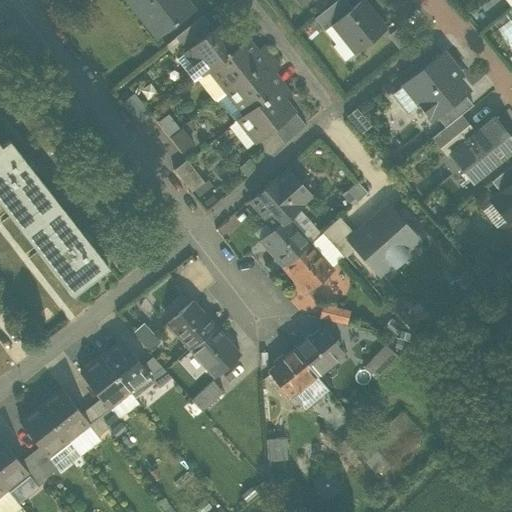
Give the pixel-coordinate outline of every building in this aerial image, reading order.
[(127,0),(155,36),(193,8),(186,0),(127,0)] [(336,0),(314,18),(324,31),(333,23),(352,8),(345,0),(336,0)] [(333,23),(356,52),(384,30),(361,1),(352,8),(333,23)] [(174,37),(185,50),(213,28),(203,15),(174,37)] [(184,51),(191,60),(192,61),(194,59),(205,72),(209,69),(244,42),(248,39),(239,28),(228,36),(219,24),(213,28),(185,50),(184,51)] [(244,42),(209,69),(216,78),(219,76),(229,90),(272,56),(262,44),(253,53),(244,42)] [(420,103),(431,118),(435,115),(463,93),(466,90),(456,78),(459,76),(442,53),(391,94),(407,114),(420,103)] [(272,56),(229,90),(239,103),(237,105),(244,114),(279,86),(270,75),(280,67),(272,56)] [(199,77),(205,72),(194,59),(192,61),(191,60),(188,62),(189,62),(182,67),(193,80),(192,81),(193,81),(199,77)] [(217,99),(229,90),(219,76),(216,78),(209,69),(205,72),(199,77),(217,99)] [(283,83),(279,86),(244,114),(240,117),(251,130),(248,132),(256,142),(272,129),(291,115),(290,114),(281,102),(291,94),(283,83)] [(240,117),(244,114),(237,105),(239,103),(229,90),(217,99),(234,121),(238,119),(240,117)] [(121,102),(138,124),(151,114),(134,92),(121,102)] [(435,115),(444,127),(460,115),(472,105),(463,93),(435,115)] [(272,129),(284,143),(305,125),(294,111),(290,114),(291,115),(272,129)] [(432,137),(447,156),(450,153),(475,133),(460,115),(444,127),(432,137)] [(238,119),(248,132),(251,130),(240,117),(238,119)] [(450,153),(472,180),(511,148),(511,140),(494,118),(475,133),(450,153)] [(11,139),(0,147),(0,202),(21,229),(58,200),(11,139)] [(174,170),(191,192),(204,182),(186,160),(174,170)] [(511,163),(490,181),(500,194),(511,184),(511,163)] [(309,243),(310,243),(288,218),(297,210),(303,205),(301,203),(310,195),(287,169),(278,177),(277,176),(268,184),(281,199),(263,215),(274,227),(260,239),(284,266),(309,243)] [(249,200),(263,215),(281,199),(268,184),(249,200)] [(511,216),(511,184),(500,194),(492,200),(508,220),(511,216)] [(109,264),(58,200),(21,229),(71,294),(109,264)] [(319,235),(297,210),(288,218),(310,243),(319,235)] [(357,247),(376,269),(388,258),(391,262),(404,251),(401,247),(413,236),(390,210),(376,222),(373,218),(365,226),(368,230),(358,238),(353,243),(357,247)] [(343,255),(345,257),(357,247),(353,243),(358,238),(339,217),(321,233),(342,257),(343,255)] [(333,269),(309,243),(284,266),(307,292),(333,269)] [(367,312),(375,322),(385,314),(357,283),(345,294),(364,315),(367,312)] [(166,322),(190,349),(215,326),(191,299),(166,322)] [(347,325),(350,312),(324,305),(320,318),(347,325)] [(137,331),(147,343),(156,336),(147,323),(137,331)] [(238,351),(215,326),(190,349),(212,374),(238,351)] [(322,326),(295,349),(316,375),(344,353),(322,326)] [(360,360),(376,376),(398,354),(381,338),(360,360)] [(123,340),(101,357),(128,391),(148,375),(149,374),(143,366),(123,340)] [(289,397),(316,375),(295,349),(268,371),(289,397)] [(108,407),(128,391),(101,357),(80,374),(101,399),(107,407),(108,407)] [(148,375),(158,387),(171,377),(166,371),(153,357),(143,366),(149,374),(148,375)] [(329,390),(316,375),(289,397),(301,412),(329,390)] [(197,393),(208,406),(226,391),(214,378),(197,393)] [(62,388),(41,405),(67,439),(87,423),(89,422),(82,414),(62,388)] [(108,407),(116,417),(136,401),(128,391),(108,407)] [(101,399),(91,406),(108,427),(118,419),(116,417),(108,407),(107,407),(101,399)] [(47,455),(67,439),(41,405),(20,422),(40,447),(46,455),(47,455)] [(97,436),(108,427),(91,406),(82,414),(89,422),(87,423),(97,436)] [(402,411),(370,440),(372,443),(371,444),(388,462),(391,466),(424,435),(402,411)] [(118,419),(108,427),(115,437),(125,429),(118,419)] [(67,439),(79,454),(80,455),(100,439),(97,436),(87,423),(67,439)] [(370,440),(357,427),(343,440),(357,456),(371,444),(372,443),(370,440)] [(0,437),(0,480),(6,488),(26,472),(27,471),(21,463),(0,437)] [(79,454),(67,439),(47,455),(57,467),(57,468),(59,470),(79,454)] [(267,461),(286,461),(286,439),(266,439),(267,461)] [(347,465),(357,456),(343,440),(333,449),(347,465)] [(371,444),(357,456),(375,474),(388,462),(371,444)] [(40,447),(30,455),(47,476),(57,468),(57,467),(47,455),(46,455),(40,447)] [(36,484),(47,476),(30,455),(21,463),(27,471),(26,472),(36,484)] [(337,475),(324,470),(312,479),(314,494),(327,500),(339,491),(337,475)] [(26,472),(6,488),(18,503),(38,487),(36,484),(26,472)] [(6,488),(0,492),(0,511),(6,511),(18,503),(6,488)]
